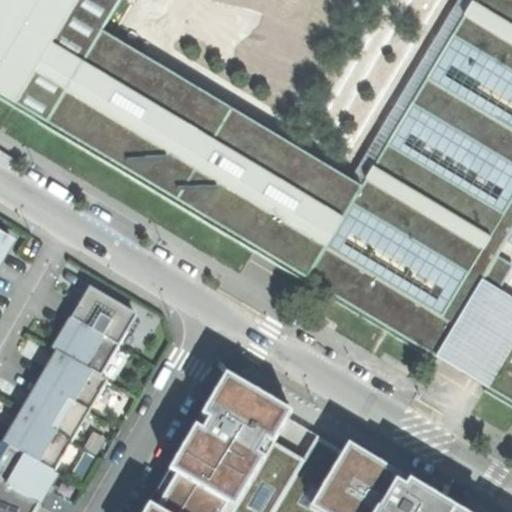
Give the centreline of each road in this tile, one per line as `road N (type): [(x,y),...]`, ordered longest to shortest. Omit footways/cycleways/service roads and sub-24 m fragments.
road 1 (residential): [(218,313),(511,488)]
road 2 (residential): [(0,183),(218,313)]
road 3 (residential): [(218,313),(109,511)]
